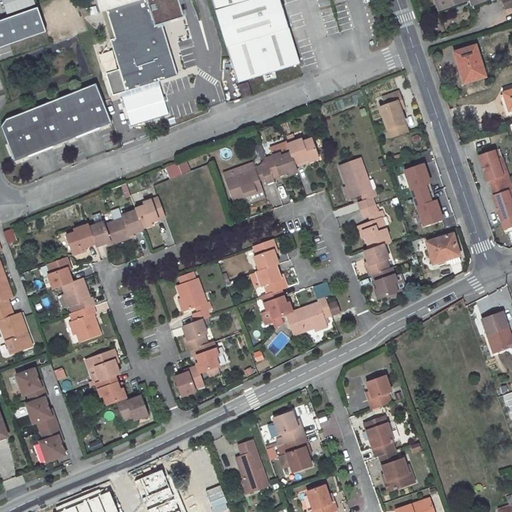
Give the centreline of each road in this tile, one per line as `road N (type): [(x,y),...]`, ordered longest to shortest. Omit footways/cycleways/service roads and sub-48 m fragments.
road 1 (residential): [(371,336),(320,210),(106,280),(134,361),(159,373),(179,431)]
road 2 (unclassified): [(15,207),(415,52)]
road 3 (tertiary): [(415,52),(495,274)]
road 4 (tertiary): [(6,511),(179,431)]
road 5 (tertiary): [(179,431),(322,360)]
road 6 (residential): [(322,360),(370,511)]
road 7 (tertiary): [(371,336),(495,274)]
